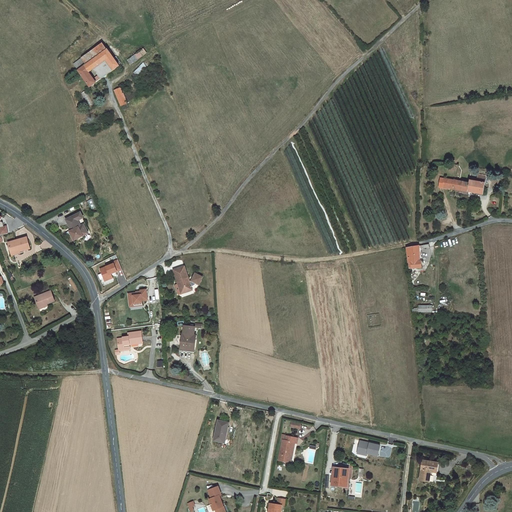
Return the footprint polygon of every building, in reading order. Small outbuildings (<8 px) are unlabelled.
[(110,48),(106,41),(94,49),(99,56),(110,48)] [(111,47),(110,48),(99,56),(96,58),(101,64),(110,57),(117,68),(123,63),(111,47)] [(85,55),(90,62),(92,61),(96,58),(99,56),(94,49),(85,55)] [(130,64),(147,54),(144,49),(127,59),(130,64)] [(101,64),(99,65),(106,75),(117,68),(110,57),(101,64)] [(99,65),(101,64),(96,58),(92,61),(96,67),(99,65)] [(93,69),(96,67),(92,61),(90,62),(82,68),(86,73),(93,84),(105,76),(103,73),(98,76),(93,69)] [(143,63),(134,72),(138,77),(148,67),(143,63)] [(125,86),(118,89),(125,104),(131,101),(125,86)] [(449,182),(449,185),(471,189),(473,180),(457,177),(457,179),(447,177),(446,181),(449,182)] [(489,181),(481,179),(473,178),(473,180),(471,189),(487,192),(489,181)] [(72,225),(73,228),(71,229),(74,236),(91,228),(84,211),(69,218),(72,225)] [(15,251),(22,249),(23,251),(34,248),(31,237),(12,242),(15,251)] [(433,246),(433,243),(417,245),(415,245),(411,245),(413,265),(415,265),(416,267),(424,265),(426,265),(425,258),(424,258),(423,246),(433,246)] [(113,279),(112,275),(122,271),(119,261),(99,268),(105,282),(113,279)] [(177,266),(183,286),(186,285),(187,289),(196,286),(195,282),(196,282),(197,281),(199,280),(200,279),(202,280),(207,273),(199,269),(195,276),(193,277),(188,262),(177,266)] [(54,289),(38,295),(41,305),(58,299),(54,289)] [(147,290),(127,292),(129,307),(143,305),(143,302),(148,301),(147,290)] [(187,330),(185,346),(198,348),(200,331),(198,331),(199,323),(188,322),(188,330),(187,330)] [(134,341),(134,339),(146,338),(145,328),(132,330),(133,333),(127,334),(121,335),(123,344),(128,343),(128,342),(134,341)] [(230,440),(234,420),(223,418),(219,438),(230,440)] [(283,458),(294,460),(298,440),(300,441),(302,441),(303,436),(290,434),(289,438),(287,438),(283,458)] [(357,453),(378,458),(381,445),(360,440),(357,453)] [(441,474),(443,463),(426,460),(422,480),(432,482),(434,473),(441,474)] [(349,469),(334,467),(332,485),(344,486),(346,475),(348,475),(349,469)] [(215,496),(212,497),(216,508),(227,504),(223,493),(225,492),(222,484),(212,487),(215,496)] [(278,501),(273,501),(271,511),(283,511),(285,503),(278,501)]
